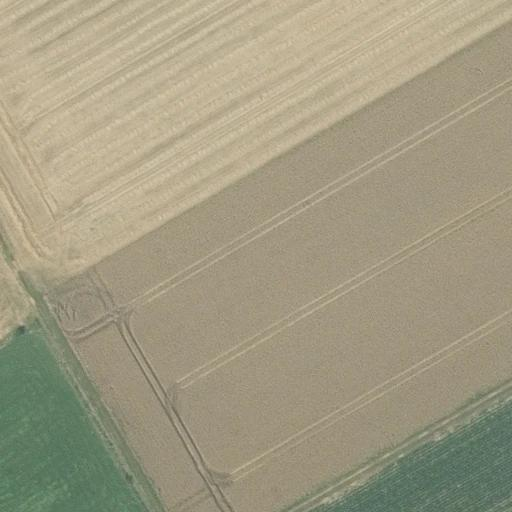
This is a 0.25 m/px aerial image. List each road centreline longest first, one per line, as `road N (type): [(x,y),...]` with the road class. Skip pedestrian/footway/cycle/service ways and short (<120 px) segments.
road 1 (track): [(0,222),(166,511)]
road 2 (track): [(511,389),(301,511)]
